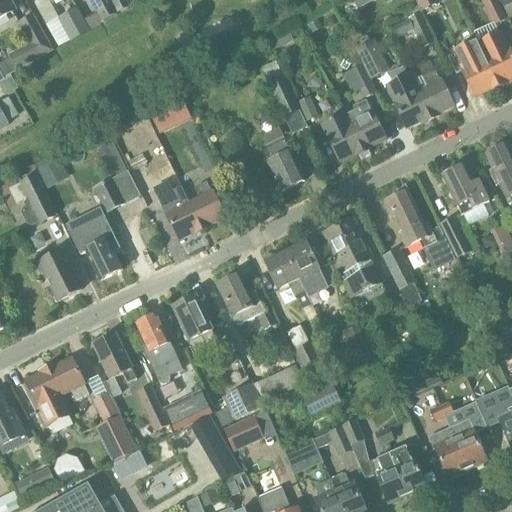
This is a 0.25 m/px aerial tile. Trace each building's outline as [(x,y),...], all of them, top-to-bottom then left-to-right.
[(6,0),(0,0),(0,20),(14,13),(6,0)] [(116,18),(106,0),(89,0),(104,25),(116,18)] [(131,0),(108,0),(116,14),(134,5),(131,0)] [(436,0),(414,0),(421,13),(439,5),(436,0)] [(479,0),(493,28),(506,21),(495,0),(479,0)] [(511,19),(511,0),(500,0),(499,1),(508,21),(511,19)] [(78,14),(61,23),(72,42),(88,33),(78,14)] [(422,51),(434,45),(420,15),(408,21),(422,51)] [(17,72),(52,53),(32,18),(18,26),(30,47),(9,58),(17,72)] [(308,27),(313,35),(323,29),(318,21),(308,27)] [(404,36),(399,25),(390,29),(395,40),(404,36)] [(485,60),(484,61),(498,89),(506,85),(506,84),(511,80),(511,59),(507,50),(502,41),(499,34),(478,45),(485,60)] [(362,67),(369,82),(389,72),(373,40),(353,50),(362,67)] [(498,89),(484,61),(474,66),(470,56),(458,63),(462,72),(474,99),(489,92),(490,93),(498,89)] [(349,73),(359,93),(363,100),(375,94),(369,82),(362,67),(349,73)] [(352,97),(359,93),(349,73),(342,77),(352,97)] [(417,93),(430,122),(439,118),(438,117),(453,109),(440,83),(439,83),(435,74),(423,80),(427,88),(417,93)] [(301,112),(297,105),(285,79),(268,88),(292,136),(308,129),(300,113),(301,112)] [(386,89),(394,105),(407,132),(422,124),(422,126),(430,122),(417,93),(413,84),(400,91),(397,84),(386,89)] [(297,105),(301,112),(306,123),(317,117),(308,100),(297,105)] [(358,122),(349,127),(362,155),(370,151),(370,149),(385,142),(372,116),(366,102),(352,109),(358,122)] [(159,136),(178,127),(167,103),(148,112),(159,136)] [(354,158),(362,155),(349,127),(343,117),(321,127),(326,138),(338,164),(353,157),(354,158)] [(261,151),(271,174),(280,194),(303,183),(287,146),(284,140),(261,151)] [(511,160),(506,148),(484,158),(491,172),(488,174),(495,188),(499,186),(509,207),(511,205),(511,160)] [(45,191),(68,178),(59,160),(36,172),(45,191)] [(464,168),(441,179),(456,209),(460,218),(488,204),(477,183),(472,185),(464,168)] [(37,176),(20,184),(39,226),(57,218),(37,176)] [(112,183),(124,206),(138,200),(126,176),(112,183)] [(95,192),(99,201),(107,215),(124,206),(112,183),(95,192)] [(189,206),(203,233),(210,230),(210,228),(225,221),(212,195),(207,186),(194,192),(199,201),(189,206)] [(420,242),(424,251),(431,264),(444,258),(443,254),(450,250),(439,229),(430,233),(426,224),(422,225),(407,195),(384,207),(405,250),(420,242)] [(203,233),(189,206),(179,211),(174,201),(162,208),(167,217),(166,217),(179,243),(194,236),(194,237),(203,233)] [(100,211),(91,216),(65,228),(80,257),(85,254),(100,284),(122,273),(114,255),(120,251),(100,211)] [(439,229),(450,250),(456,261),(471,253),(454,221),(439,229)] [(351,223),(324,236),(338,266),(334,268),(339,279),(341,278),(344,283),(342,285),(350,302),(385,285),(377,267),(375,268),(372,262),(370,263),(365,253),(366,253),(351,223)] [(508,267),(511,264),(511,243),(499,249),(508,267)] [(313,287),(308,277),(318,272),(306,246),(284,256),(309,307),(318,302),(311,288),(313,287)] [(397,253),(383,261),(399,293),(414,285),(397,253)] [(63,255),(39,267),(58,305),(81,293),(63,255)] [(277,293),(289,287),(301,311),(309,307),(284,256),(264,266),(271,281),(277,293)] [(240,278),(217,289),(232,320),(237,329),(258,319),(265,332),(276,327),(271,317),(269,313),(265,315),(255,294),(249,297),(240,278)] [(196,300),(173,311),(189,345),(202,339),(207,350),(217,345),(196,300)] [(167,375),(181,369),(177,361),(170,346),(171,346),(157,318),(136,329),(146,348),(143,349),(142,350),(155,375),(160,386),(163,387),(169,384),(170,381),(167,375)] [(373,358),(358,327),(345,334),(352,348),(359,364),(373,358)] [(287,335),(296,353),(310,346),(301,328),(287,335)] [(115,339),(93,349),(110,383),(121,377),(126,387),(136,383),(115,339)] [(48,371),(61,399),(70,394),(75,404),(88,398),(83,388),(84,387),(71,361),(58,367),(53,368),(48,371)] [(38,409),(43,419),(47,428),(70,417),(61,399),(48,371),(40,375),(39,377),(25,383),(38,410),(38,409)] [(407,383),(413,398),(442,386),(436,371),(407,383)] [(284,374),(252,389),(261,407),(262,407),(293,393),(284,374)] [(311,419),(340,405),(329,382),(300,396),(311,419)] [(252,389),(229,399),(223,402),(233,423),(263,410),(262,407),(261,407),(252,389)] [(198,394),(163,411),(173,432),(208,415),(198,394)] [(0,450),(25,438),(21,431),(12,412),(8,414),(0,397),(0,450)] [(96,403),(107,425),(95,430),(112,466),(137,454),(120,419),(109,397),(96,403)] [(156,400),(147,405),(159,429),(168,425),(156,400)] [(511,404),(493,412),(498,424),(500,424),(511,450),(511,404)] [(449,405),(440,409),(445,420),(454,416),(449,405)] [(435,424),(445,420),(440,409),(431,414),(435,424)] [(223,432),(234,455),(264,441),(254,418),(223,432)] [(208,458),(225,448),(209,419),(191,429),(208,458)] [(470,422),(449,431),(467,472),(474,469),(477,471),(483,469),(484,465),(485,464),(473,436),(475,435),(470,422)] [(343,430),(352,452),(365,446),(355,425),(343,430)] [(352,452),(343,430),(329,436),(338,459),(353,454),(352,452)] [(389,431),(380,435),(384,446),(394,442),(389,431)] [(460,475),(467,472),(449,431),(430,439),(435,451),(448,480),(450,479),(453,481),(460,478),(460,475)] [(380,435),(375,437),(379,448),(384,446),(380,435)] [(312,441),(282,453),(292,478),(322,465),(312,441)] [(404,451),(389,457),(406,498),(414,495),(416,497),(423,494),(423,491),(425,490),(413,461),(410,462),(404,451)] [(118,484),(146,470),(138,453),(137,454),(112,466),(110,467),(118,484)] [(57,462),(55,470),(53,473),(61,487),(84,474),(77,461),(66,457),(57,462)] [(406,498),(389,457),(370,466),(375,478),(376,478),(388,506),(390,505),(393,507),(399,504),(400,501),(406,498)] [(54,485),(48,472),(32,480),(38,492),(54,485)] [(345,476),(330,482),(342,511),(364,511),(354,486),(350,487),(345,476)] [(89,490),(48,511),(101,511),(96,501),(113,491),(106,477),(87,487),(89,490)] [(342,511),(330,482),(314,489),(319,501),(316,502),(320,511),(342,511)] [(234,483),(222,488),(227,500),(239,494),(234,483)] [(261,511),(297,511),(296,511),(291,511),(283,491),(257,502),(261,511)]
